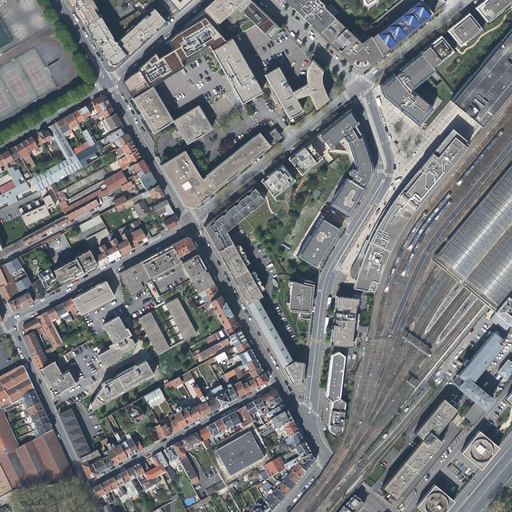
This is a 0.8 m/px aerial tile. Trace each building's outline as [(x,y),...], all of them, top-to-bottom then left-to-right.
[(68,0),(81,21),(98,11),(96,7),(92,0),(68,0)] [(273,22),(271,19),(268,16),(250,0),(214,0),(205,8),(218,23),(236,7),(250,20),(244,23),(243,21),(238,24),(243,32),(251,28),(255,25),(261,30),(273,22)] [(335,18),(322,6),(323,5),(318,0),(284,0),(299,14),(318,33),(320,33),(335,18)] [(419,0),(417,0),(370,37),(381,56),(431,14),(423,5),(419,0)] [(511,0),(483,0),(474,7),(486,22),(509,4),(511,1),(511,0)] [(166,21),(153,6),(143,15),(139,11),(125,23),(119,17),(111,25),(103,15),(101,16),(98,11),(81,21),(95,44),(96,46),(108,67),(117,66),(145,41),(162,25),(166,21)] [(218,23),(205,8),(168,41),(173,49),(158,59),(154,54),(144,63),(138,69),(123,81),(123,84),(132,98),(153,86),(212,51),(232,38),(218,23)] [(474,32),(480,28),(476,22),(475,22),(472,18),(473,18),(468,12),(460,19),(446,30),(448,32),(449,31),(460,44),(465,40),(466,41),(475,33),(474,32)] [(335,18),(320,33),(329,41),(334,45),(333,45),(342,55),(341,55),(350,64),(351,63),(352,64),(353,65),(355,66),(356,66),(358,67),(360,67),(362,67),(364,67),(365,66),(367,65),(369,64),(370,65),(381,56),(370,37),(370,36),(361,43),(345,27),(335,18)] [(267,36),(269,39),(279,28),(273,22),(261,30),(267,36)] [(482,127),(511,91),(511,25),(450,100),(457,106),(482,127)] [(460,44),(449,31),(448,32),(453,38),(460,47),(482,29),(480,28),(474,32),(475,33),(466,41),(465,40),(460,44)] [(329,41),(320,33),(318,33),(337,51),(341,55),(342,55),(333,45),(334,45),(329,41)] [(433,69),(454,52),(447,43),(440,35),(432,41),(419,52),(433,69)] [(212,51),(241,103),(262,91),(256,81),(232,38),(212,51)] [(433,69),(419,52),(413,57),(426,73),(427,75),(433,69)] [(418,125),(432,108),(410,89),(427,75),(426,73),(413,57),(410,59),(401,67),(378,85),(382,95),(418,125)] [(316,108),(317,110),(327,103),(330,100),(328,95),(326,91),(324,88),(324,87),(324,85),(323,80),(323,75),(325,71),(313,60),(312,62),(311,64),(310,67),(309,69),(308,72),(308,76),(307,80),(308,84),(293,93),(297,99),(311,95),(313,101),(316,108)] [(48,66),(45,68),(50,76),(53,74),(51,70),(50,70),(48,66)] [(304,111),(297,99),(293,93),(280,67),(265,76),(270,86),(290,120),(304,111)] [(152,133),(173,121),(153,86),(132,98),(140,112),(137,114),(138,116),(140,119),(143,117),(152,133)] [(95,108),(98,113),(111,107),(108,101),(104,95),(102,95),(91,101),(95,108)] [(98,113),(95,108),(92,110),(88,103),(85,105),(89,112),(92,117),(93,116),(98,113)] [(92,117),(89,112),(85,105),(83,106),(78,109),(85,121),(87,119),(86,116),(89,115),(90,117),(92,117)] [(212,128),(199,106),(173,121),(186,143),(212,128)] [(102,115),(104,119),(114,113),(112,109),(111,107),(98,113),(93,116),(94,119),(102,115)] [(332,121),(315,135),(321,142),(323,140),(329,148),(330,148),(331,148),(332,148),(333,147),(333,146),(333,145),(332,144),(342,135),(347,141),(347,142),(355,168),(356,168),(354,170),(352,168),(350,169),(349,170),(348,171),(348,172),(348,173),(348,174),(349,174),(346,177),(364,188),(365,189),(370,180),(371,176),(372,174),(372,171),(373,169),(373,166),(372,164),(372,160),(364,139),(362,132),(361,133),(359,127),(358,123),(359,123),(357,120),(356,120),(354,117),(355,116),(353,114),(349,108),(332,121)] [(83,121),(85,121),(78,109),(75,110),(71,113),(77,122),(82,119),(83,121)] [(77,124),(77,122),(71,113),(68,114),(63,117),(70,128),(77,124)] [(106,131),(121,123),(117,117),(114,113),(104,119),(100,120),(106,131)] [(72,131),(70,128),(63,117),(60,119),(56,121),(62,132),(67,130),(69,133),(72,131)] [(30,179),(37,191),(39,190),(45,187),(50,184),(98,158),(94,152),(90,145),(82,149),(74,153),(62,132),(56,121),(48,126),(66,158),(62,160),(56,164),(40,173),(33,177),(30,179)] [(421,171),(426,165),(429,161),(430,162),(431,161),(430,160),(433,157),(434,158),(436,155),(435,154),(441,148),(442,146),(443,147),(446,143),(445,142),(455,131),(450,126),(447,130),(444,134),(437,142),(431,150),(427,154),(424,158),(417,166),(408,177),(406,180),(402,184),(396,192),(392,197),(390,200),(387,205),(384,210),(381,214),(378,219),(375,224),(373,227),(373,229),(370,233),(367,239),(369,241),(368,244),(367,246),(366,249),(364,252),(361,260),(365,261),(370,249),(371,249),(372,247),(371,247),(373,243),(374,243),(375,242),(374,241),(376,236),(379,237),(381,234),(378,232),(380,228),(386,218),(388,214),(390,215),(391,214),(389,213),(392,208),(394,209),(395,209),(393,207),(396,203),(400,197),(416,177),(418,179),(419,178),(418,177),(417,176),(417,175),(421,171)] [(81,131),(90,145),(96,142),(88,127),(81,131)] [(110,143),(114,140),(124,135),(121,130),(120,128),(98,140),(100,144),(108,140),(110,143)] [(282,136),(275,128),(266,135),(267,137),(265,139),(269,143),(271,141),(273,143),(282,136)] [(42,129),(37,132),(41,139),(42,141),(44,144),(48,142),(48,141),(51,138),(46,130),(45,131),(44,132),(42,129)] [(402,227),(407,219),(413,211),(422,198),(469,143),(466,140),(466,141),(463,140),(464,139),(455,131),(445,142),(446,143),(443,147),(442,146),(441,148),(435,154),(436,155),(434,158),(433,157),(430,160),(431,161),(430,162),(429,161),(426,165),(421,171),(417,175),(418,176),(418,177),(419,178),(418,179),(416,177),(400,197),(396,203),(393,207),(395,209),(394,209),(392,208),(389,213),(391,214),(390,215),(388,214),(386,218),(380,228),(378,232),(381,234),(379,237),(376,236),(374,241),(375,242),(374,243),(373,243),(371,247),(372,247),(371,249),(370,249),(365,261),(361,260),(357,257),(350,270),(350,271),(350,273),(350,275),(351,277),(353,279),(355,279),(356,280),(359,279),(360,279),(362,278),(362,277),(363,276),(371,280),(366,290),(372,293),(374,294),(375,292),(380,274),(386,260),(388,254),(391,247),(396,238),(402,227)] [(31,136),(21,141),(28,154),(30,152),(29,150),(31,149),(32,151),(38,148),(36,145),(42,141),(41,139),(37,132),(31,136)] [(159,165),(183,205),(188,206),(193,207),(208,195),(246,164),(270,145),(269,143),(265,139),(260,132),(201,178),(184,150),(159,165)] [(118,147),(120,146),(131,140),(129,137),(127,133),(124,135),(114,140),(118,147)] [(114,157),(116,160),(136,149),(133,145),(131,140),(120,146),(123,152),(114,157)] [(34,164),(28,154),(21,141),(14,146),(20,155),(24,153),(31,166),(34,164)] [(308,141),(287,158),(300,174),(306,169),(307,170),(316,162),(313,159),(319,154),(308,141)] [(16,158),(20,155),(14,146),(8,149),(15,162),(16,164),(17,166),(19,164),(16,158)] [(12,164),(15,162),(8,149),(0,154),(5,163),(10,161),(12,164)] [(116,160),(121,170),(128,167),(142,159),(138,153),(136,149),(116,160)] [(8,168),(5,163),(0,154),(0,153),(0,165),(2,164),(4,167),(3,168),(5,170),(8,168)] [(136,173),(131,176),(133,179),(138,177),(149,171),(145,164),(142,159),(128,167),(130,170),(133,169),(136,173)] [(281,163),(260,180),(271,193),(277,189),(279,192),(289,185),(288,184),(294,179),(281,163)] [(125,179),(131,176),(136,173),(133,169),(130,170),(128,167),(121,170),(120,171),(125,179)] [(102,181),(107,189),(109,192),(121,186),(127,183),(125,179),(120,171),(102,181)] [(138,177),(146,191),(157,185),(153,178),(149,171),(138,177)] [(364,188),(346,177),(329,205),(348,216),(364,188)] [(10,203),(14,201),(12,195),(28,187),(25,181),(5,192),(10,203)] [(132,185),(130,181),(127,183),(121,186),(123,190),(132,185)] [(157,197),(163,194),(162,193),(157,185),(146,191),(141,193),(144,198),(146,202),(156,196),(157,197)] [(223,248),(232,243),(225,230),(249,211),(248,210),(250,209),(251,209),(264,199),(255,187),(250,191),(251,192),(247,195),(246,194),(237,201),(238,202),(235,205),(234,204),(225,211),(226,212),(222,215),(221,214),(212,221),(213,222),(210,225),(223,248)] [(82,192),(67,200),(60,203),(59,204),(65,215),(92,201),(88,194),(86,189),(82,192)] [(99,189),(88,194),(92,201),(95,200),(103,196),(101,192),(99,189)] [(62,190),(55,194),(60,203),(67,200),(62,190)] [(49,193),(48,191),(41,194),(45,203),(48,208),(52,206),(46,195),(49,193)] [(5,206),(10,203),(5,192),(0,194),(0,203),(3,202),(5,206)] [(118,211),(144,198),(141,193),(140,194),(136,196),(127,201),(115,207),(118,211)] [(113,201),(115,207),(127,201),(123,196),(113,201)] [(157,209),(168,203),(166,199),(152,206),(154,210),(155,210),(157,209)] [(98,205),(95,200),(92,201),(65,215),(20,239),(24,244),(98,205)] [(143,200),(133,206),(135,211),(132,212),(135,219),(139,217),(139,218),(147,214),(154,210),(152,206),(152,205),(149,207),(147,208),(143,200)] [(43,218),(50,214),(48,208),(45,203),(41,205),(38,207),(43,218)] [(161,217),(162,221),(175,214),(171,208),(168,203),(157,209),(158,212),(165,209),(167,214),(161,217)] [(43,218),(38,207),(33,210),(30,211),(35,222),(43,218)] [(35,222),(30,211),(25,214),(22,216),(27,226),(35,222)] [(158,231),(159,234),(175,225),(177,219),(176,217),(175,214),(162,221),(165,227),(158,231)] [(103,222),(99,215),(78,226),(82,233),(103,222)] [(341,227),(321,215),(296,256),(318,268),(320,263),(325,254),(329,247),(335,237),(341,227)] [(143,242),(147,240),(147,239),(141,229),(140,227),(136,220),(132,222),(137,231),(133,233),(137,241),(141,238),(143,242)] [(145,227),(141,229),(147,239),(150,237),(145,227)] [(85,238),(89,247),(90,246),(93,245),(95,243),(98,242),(99,243),(100,238),(103,237),(106,236),(109,234),(106,228),(85,238)] [(114,238),(112,239),(120,255),(125,252),(131,249),(129,245),(125,237),(121,228),(118,229),(123,240),(117,243),(114,238)] [(28,251),(40,245),(44,243),(61,235),(59,232),(27,249),(28,251)] [(133,233),(125,237),(129,245),(133,243),(135,247),(136,246),(138,245),(137,241),(133,233)] [(106,249),(100,238),(99,243),(108,261),(114,258),(120,255),(112,239),(109,234),(106,236),(112,246),(106,249)] [(185,236),(171,244),(177,257),(194,248),(189,240),(188,238),(185,236)] [(0,257),(24,245),(20,239),(4,248),(0,250),(0,257)] [(95,255),(90,246),(89,247),(88,248),(88,249),(97,266),(98,267),(103,264),(108,261),(99,243),(98,242),(95,243),(100,252),(95,255)] [(223,248),(217,251),(232,279),(246,304),(256,298),(261,295),(259,290),(263,288),(253,270),(249,273),(244,264),(248,261),(239,245),(235,247),(232,243),(223,248)] [(178,258),(177,257),(171,244),(161,249),(158,251),(140,260),(141,262),(149,277),(179,260),(178,258)] [(75,256),(75,257),(78,262),(81,270),(87,267),(89,270),(91,269),(97,266),(88,249),(75,256)] [(190,279),(195,276),(194,273),(203,268),(205,267),(203,264),(201,260),(199,257),(197,253),(180,263),(190,279)] [(21,265),(16,257),(4,264),(18,291),(25,287),(33,301),(36,300),(39,298),(33,288),(30,281),(21,265)] [(72,277),(82,272),(81,270),(78,262),(75,257),(52,269),(60,284),(72,277)] [(137,264),(135,265),(141,277),(142,280),(149,277),(141,262),(137,264)] [(18,291),(4,264),(0,265),(0,287),(3,294),(7,302),(11,299),(9,296),(15,293),(17,291),(18,291)] [(128,268),(120,272),(132,294),(143,288),(139,279),(141,277),(135,265),(133,266),(132,267),(132,266),(128,268)] [(42,269),(40,269),(37,270),(37,272),(38,273),(37,274),(44,286),(46,287),(47,285),(49,283),(50,282),(52,282),(51,280),(54,278),(48,268),(46,269),(45,268),(42,269)] [(207,274),(203,268),(194,273),(195,276),(190,279),(197,292),(198,291),(212,283),(211,283),(212,282),(209,277),(208,277),(207,274)] [(120,272),(119,273),(130,294),(132,294),(120,272)] [(366,290),(371,280),(363,276),(362,277),(362,278),(360,279),(359,279),(356,280),(355,279),(353,287),(366,290)] [(34,278),(30,281),(33,288),(39,298),(44,295),(34,278)] [(312,291),(312,289),(314,281),(302,278),(301,283),(291,281),(291,285),(289,302),(288,308),(290,308),(290,311),(298,312),(298,309),(300,309),(299,317),(309,318),(312,291)] [(86,289),(78,294),(79,295),(72,299),(75,305),(79,311),(81,316),(82,318),(90,314),(88,310),(111,297),(112,296),(105,282),(104,283),(102,284),(101,283),(99,284),(98,283),(86,289)] [(198,291),(202,297),(217,289),(215,286),(213,283),(198,291)] [(17,296),(15,293),(9,296),(11,299),(7,302),(11,311),(13,312),(19,309),(28,304),(33,301),(25,287),(18,291),(17,291),(18,293),(21,291),(23,293),(17,296)] [(202,297),(205,303),(220,295),(218,291),(217,289),(202,297)] [(358,298),(336,294),(335,305),(333,316),(332,327),(331,339),(330,344),(353,347),(354,341),(353,340),(353,335),(357,336),(357,332),(354,332),(357,304),(359,304),(358,298)] [(208,304),(209,303),(211,305),(215,312),(224,327),(235,321),(233,317),(228,308),(226,306),(220,295),(205,303),(202,305),(204,308),(207,306),(208,304)] [(178,296),(165,303),(184,338),(197,332),(178,296)] [(511,299),(508,296),(494,312),(495,312),(510,325),(511,322),(511,299)] [(66,310),(75,305),(72,299),(71,297),(67,300),(62,302),(66,310)] [(282,366),(291,360),(256,298),(246,304),(281,364),(282,366)] [(57,315),(66,310),(62,302),(58,304),(53,307),(57,315)] [(165,303),(165,304),(184,339),(184,338),(165,303)] [(59,317),(57,315),(53,307),(49,309),(45,311),(51,322),(59,317)] [(61,342),(51,322),(45,311),(41,313),(35,316),(36,318),(40,325),(40,326),(51,347),(61,342)] [(150,311),(149,312),(168,347),(169,347),(150,311)] [(149,312),(137,319),(156,354),(168,347),(149,312)] [(510,325),(495,312),(490,319),(504,331),(510,325)] [(116,315),(101,323),(105,331),(111,342),(107,344),(108,347),(109,348),(106,350),(105,349),(101,351),(95,354),(103,367),(113,362),(112,361),(133,343),(130,337),(126,340),(124,336),(128,334),(129,333),(125,326),(124,327),(121,322),(116,315)] [(25,332),(40,325),(36,318),(34,319),(30,321),(22,326),(25,332)] [(213,333),(218,342),(228,336),(228,335),(239,329),(235,321),(224,327),(217,331),(213,333)] [(232,343),(234,346),(245,339),(243,335),(239,329),(228,335),(228,336),(218,342),(199,352),(200,356),(201,358),(219,348),(228,341),(230,344),(232,343)] [(27,346),(31,356),(41,351),(32,331),(26,334),(22,336),(27,346)] [(474,398),(477,401),(485,408),(493,399),(481,389),(482,389),(479,386),(478,386),(472,382),(485,366),(486,367),(489,364),(488,363),(506,341),(494,331),(453,381),(470,395),(469,396),(473,400),(474,398)] [(233,357),(237,354),(250,347),(245,339),(234,346),(237,352),(232,355),(233,357)] [(237,354),(242,363),(255,356),(250,347),(237,354)] [(42,351),(41,351),(31,356),(34,362),(37,369),(39,367),(47,363),(51,361),(50,359),(46,361),(42,351)] [(226,356),(223,351),(214,356),(217,361),(226,356)] [(327,396),(332,400),(339,398),(344,356),(338,352),(332,355),(327,396)] [(65,353),(51,361),(47,363),(39,367),(43,374),(41,375),(51,393),(62,387),(61,387),(63,385),(64,385),(65,386),(75,380),(68,367),(61,370),(58,364),(68,359),(65,353)] [(246,365),(249,370),(260,365),(257,361),(255,356),(242,363),(233,368),(235,373),(237,376),(238,377),(242,374),(239,369),(246,365)] [(136,366),(135,364),(134,364),(99,382),(102,387),(89,402),(92,407),(99,404),(98,403),(152,374),(145,359),(138,363),(139,364),(136,366)] [(294,360),(291,360),(282,366),(293,386),(302,381),(304,362),(300,361),(294,361),(294,360)] [(497,372),(505,379),(511,370),(511,363),(507,360),(497,372)] [(0,457),(18,448),(14,439),(11,432),(8,426),(5,419),(2,412),(1,410),(16,401),(34,391),(21,363),(11,368),(0,373),(0,457)] [(247,377),(248,380),(253,377),(264,371),(260,365),(249,370),(248,371),(250,375),(247,377)] [(226,378),(235,373),(233,368),(224,373),(226,378)] [(184,373),(178,376),(181,382),(182,383),(192,377),(189,370),(184,373)] [(259,380),(255,382),(257,385),(262,382),(268,379),(266,376),(264,371),(253,377),(254,380),(258,378),(259,380)] [(173,386),(181,382),(178,376),(170,380),(173,385),(173,386)] [(230,379),(228,380),(237,396),(241,394),(246,391),(241,383),(238,377),(237,376),(235,377),(235,379),(237,381),(233,383),(230,379)] [(245,381),(241,383),(246,391),(251,388),(257,385),(255,382),(254,380),(253,377),(248,380),(250,384),(248,385),(245,381)] [(227,387),(223,390),(229,401),(233,398),(237,396),(228,380),(226,378),(223,380),(227,387)] [(167,388),(173,385),(170,380),(164,384),(167,388)] [(210,389),(214,396),(219,406),(224,403),(229,401),(223,390),(219,382),(215,384),(216,385),(210,389)] [(202,402),(194,406),(200,416),(205,413),(211,410),(200,391),(196,383),(192,386),(198,396),(199,396),(202,402)] [(165,398),(158,387),(143,396),(149,407),(158,402),(165,398)] [(204,389),(200,391),(211,410),(215,408),(219,406),(214,396),(209,398),(204,389)] [(265,401),(267,405),(278,398),(276,394),(274,390),(259,398),(261,403),(265,401)] [(18,405),(19,405),(36,397),(35,394),(34,391),(16,401),(18,405)] [(19,405),(22,411),(39,404),(38,401),(36,397),(19,405)] [(395,496),(442,441),(435,435),(451,417),(459,424),(463,419),(455,412),(458,408),(445,397),(416,432),(423,438),(418,444),(406,459),(383,486),(392,494),(395,496)] [(259,409),(263,407),(261,403),(259,398),(255,400),(251,403),(257,412),(260,418),(267,414),(266,412),(265,411),(261,413),(259,409)] [(270,410),(271,412),(282,405),(280,401),(278,398),(267,405),(263,407),(265,411),(266,412),(270,410)] [(339,398),(332,400),(329,429),(335,433),(341,430),(345,402),(339,398)] [(181,401),(185,407),(192,421),(195,419),(200,416),(194,406),(190,408),(188,405),(187,406),(184,400),(181,401)] [(126,410),(130,407),(129,406),(135,403),(134,401),(124,406),(126,410)] [(473,423),(485,408),(477,401),(464,416),(473,423)] [(175,403),(177,407),(186,424),(189,422),(192,421),(185,407),(181,409),(179,405),(179,406),(177,402),(175,403)] [(251,416),(257,412),(251,403),(247,405),(244,406),(251,420),(253,418),(251,416)] [(22,411),(25,418),(42,411),(41,408),(39,404),(22,411)] [(136,404),(130,407),(131,410),(127,412),(128,415),(127,415),(131,423),(132,422),(133,423),(137,421),(139,420),(138,419),(144,415),(140,408),(139,408),(136,404)] [(264,424),(270,421),(286,412),(284,408),(282,405),(271,412),(267,414),(269,417),(266,420),(263,421),(264,424)] [(244,420),(239,423),(240,424),(242,428),(253,422),(251,420),(244,406),(239,409),(233,412),(237,419),(242,416),(244,420)] [(176,412),(173,413),(180,427),(183,425),(186,424),(177,407),(174,408),(176,412)] [(75,451),(81,463),(86,460),(90,458),(92,457),(97,455),(99,454),(97,450),(92,452),(92,451),(87,453),(87,452),(87,451),(88,450),(86,447),(88,447),(86,443),(84,444),(83,443),(83,442),(84,442),(83,439),(84,438),(82,434),(80,436),(79,435),(79,434),(80,433),(79,430),(80,430),(79,426),(76,427),(75,426),(75,425),(76,425),(75,422),(76,421),(75,417),(72,418),(71,417),(71,416),(72,416),(71,413),(72,412),(71,408),(58,414),(75,451)] [(25,418),(28,425),(45,417),(44,415),(42,411),(25,418)] [(237,426),(240,424),(239,423),(237,419),(233,412),(230,414),(226,416),(234,430),(238,428),(237,426)] [(270,421),(273,427),(277,424),(277,425),(289,418),(287,415),(286,412),(270,421)] [(171,422),(170,423),(174,430),(178,428),(180,427),(173,413),(168,416),(171,422)] [(230,432),(234,430),(226,416),(223,418),(220,420),(226,432),(229,430),(230,432)] [(28,425),(32,432),(48,424),(47,421),(45,417),(28,425)] [(274,430),(275,432),(292,422),(290,420),(289,418),(277,425),(277,424),(273,427),(274,430)] [(222,434),(226,432),(220,420),(217,421),(213,424),(219,436),(221,440),(224,439),(222,434)] [(281,443),(284,441),(298,433),(295,428),(292,422),(275,432),(276,435),(280,433),(283,437),(279,440),(281,443)] [(165,423),(159,426),(164,436),(168,434),(171,432),(167,425),(166,425),(165,423)] [(32,432),(35,439),(52,431),(50,428),(48,424),(32,432)] [(159,439),(164,436),(159,426),(158,424),(153,426),(159,439)] [(216,437),(219,436),(213,424),(209,425),(206,427),(215,444),(219,441),(216,437)] [(127,438),(124,440),(132,454),(134,452),(137,451),(133,443),(124,427),(122,429),(127,438)] [(209,439),(212,445),(215,444),(206,427),(201,430),(197,432),(202,442),(205,449),(210,447),(207,441),(209,439)] [(35,439),(18,448),(0,457),(0,469),(11,493),(71,482),(73,478),(52,431),(35,439)] [(113,434),(118,443),(126,457),(129,455),(132,454),(124,440),(121,441),(116,432),(113,433),(113,434)] [(186,450),(202,442),(197,432),(188,437),(171,446),(180,463),(192,485),(198,481),(183,452),(186,450)] [(493,457),(500,448),(480,432),(463,454),(482,470),(493,457)] [(291,442),(295,449),(304,444),(300,437),(298,433),(284,441),(286,445),(291,442)] [(249,435),(216,454),(230,480),(263,461),(255,445),(249,435)] [(105,451),(112,464),(115,463),(119,461),(109,443),(108,441),(106,437),(100,440),(101,444),(105,442),(108,449),(105,451)] [(111,441),(109,443),(119,461),(121,459),(125,457),(126,457),(118,443),(113,446),(111,441)] [(137,441),(133,443),(137,451),(142,448),(137,441)] [(298,457),(283,465),(285,468),(286,467),(292,464),(295,462),(310,454),(307,449),(304,444),(295,449),(293,449),(298,457)] [(176,466),(180,463),(171,446),(167,448),(163,450),(169,462),(173,460),(176,466)] [(104,455),(101,457),(101,458),(106,468),(109,466),(112,464),(105,451),(103,453),(104,455)] [(158,453),(156,455),(162,468),(167,465),(160,452),(158,453)] [(310,454),(295,462),(299,469),(304,473),(309,467),(314,462),(310,454)] [(156,467),(149,471),(143,474),(147,482),(154,478),(165,472),(162,468),(156,455),(150,457),(153,462),(156,467)] [(90,458),(92,463),(97,473),(100,471),(106,468),(101,458),(99,459),(94,461),(92,457),(90,458)] [(278,472),(285,468),(283,465),(279,457),(273,460),(261,467),(267,478),(271,476),(278,472)] [(93,475),(97,473),(92,463),(89,464),(86,460),(81,463),(84,470),(87,478),(93,475)] [(144,461),(138,464),(143,474),(149,471),(144,461)] [(293,467),(290,471),(299,479),(302,476),(304,473),(299,469),(295,462),(292,464),(293,467)] [(139,476),(143,474),(138,464),(134,466),(131,468),(137,477),(141,485),(143,484),(139,476)] [(156,481),(154,478),(147,482),(143,484),(141,485),(137,487),(135,483),(134,483),(133,480),(137,477),(131,468),(128,469),(125,471),(135,490),(138,496),(155,486),(154,482),(156,481)] [(0,498),(11,493),(0,469),(0,498)] [(128,493),(135,490),(125,471),(122,473),(118,475),(124,485),(128,493)] [(175,478),(171,471),(167,473),(170,480),(175,478)] [(285,473),(283,475),(294,485),(297,482),(299,479),(290,471),(286,474),(285,473)] [(120,487),(124,485),(118,475),(116,476),(112,478),(122,497),(124,496),(123,494),(120,487)] [(277,476),(274,479),(289,491),(292,487),(294,485),(283,475),(282,475),(280,477),(279,476),(277,476)] [(119,497),(115,499),(116,500),(119,498),(122,497),(112,478),(109,480),(106,482),(111,492),(115,490),(119,497)] [(275,482),(271,486),(284,497),(287,494),(289,491),(274,479),(273,481),(275,482)] [(259,482),(267,492),(271,486),(264,480),(259,482)] [(200,501),(209,496),(217,491),(225,487),(222,481),(204,491),(205,492),(197,496),(200,501)] [(107,494),(111,492),(106,482),(103,483),(99,485),(109,504),(116,500),(115,499),(114,498),(110,500),(107,494)] [(192,486),(196,494),(204,490),(201,484),(200,485),(199,483),(199,484),(198,483),(192,486)] [(105,503),(100,505),(101,508),(109,504),(99,485),(96,487),(93,489),(97,499),(102,496),(104,500),(105,503)] [(434,485),(416,506),(423,511),(444,511),(454,501),(434,485)] [(271,486),(267,492),(269,494),(279,503),(282,500),(284,497),(271,486)] [(236,495),(231,487),(227,489),(227,490),(232,498),(236,495)] [(264,501),(266,504),(270,511),(271,511),(275,507),(279,503),(269,494),(264,501)] [(349,510),(347,511),(351,511),(360,503),(356,500),(352,496),(345,506),(349,510)] [(256,510),(251,511),(260,511),(256,504),(256,503),(253,504),(256,510)] [(258,503),(256,504),(260,511),(270,511),(266,504),(261,507),(259,503),(258,504),(258,503)] [(343,508),(339,511),(357,511),(361,508),(363,506),(360,503),(351,511),(347,511),(343,508)]
